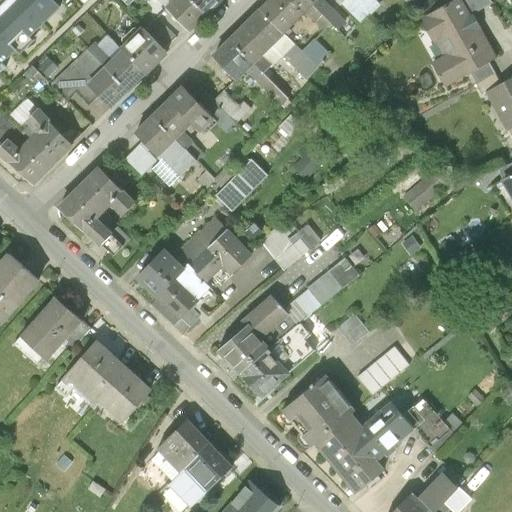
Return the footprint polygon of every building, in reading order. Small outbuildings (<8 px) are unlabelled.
[(0,0),(0,73),(6,68),(2,63),(21,45),(60,7),(52,0),(0,0)] [(175,0),(167,8),(189,31),(207,14),(192,0),(175,0)] [(192,0),(207,14),(220,0),(192,0)] [(281,31),(304,8),(295,0),(265,0),(257,8),(281,31)] [(295,0),(304,8),(312,0),(295,0)] [(312,0),(304,8),(316,21),(330,7),(322,0),(312,0)] [(360,22),(369,12),(356,0),(343,0),(341,3),(360,22)] [(375,0),(356,0),(369,12),(379,3),(375,0)] [(459,0),(457,0),(422,19),(435,42),(439,40),(448,57),(434,64),(446,86),(470,73),(490,63),(496,59),(472,16),(469,17),(459,0)] [(333,11),(330,7),(316,21),(324,29),(330,22),(334,26),(346,14),(338,6),(333,11)] [(257,8),(236,30),(259,53),(269,43),(281,31),(257,8)] [(146,30),(164,50),(177,37),(158,17),(146,30)] [(146,30),(144,28),(122,49),(123,51),(146,73),(167,52),(164,50),(146,30)] [(251,61),(259,53),(236,30),(211,55),(234,78),(244,68),(251,61)] [(301,52),(281,31),(269,43),(306,79),(317,68),(301,52)] [(313,39),(301,52),(317,68),(329,55),(313,39)] [(129,91),(146,73),(123,51),(114,61),(96,43),(89,50),(104,65),(129,91)] [(90,106),(100,96),(86,81),(104,65),(89,50),(52,86),(68,102),(77,93),(90,106)] [(287,98),(251,61),(244,68),(281,105),(287,98)] [(502,85),(490,63),(470,73),(482,96),(488,92),(502,85)] [(111,107),(129,91),(104,65),(86,81),(100,96),(111,107)] [(511,79),(502,85),(488,92),(508,130),(511,127),(511,79)] [(179,84),(149,114),(172,137),(179,130),(189,120),(198,130),(211,116),(179,84)] [(223,89),(213,99),(236,123),(250,108),(242,100),(238,104),(223,89)] [(0,143),(17,127),(0,110),(0,143)] [(73,145),(39,110),(29,120),(34,126),(25,135),(30,141),(54,164),(73,145)] [(155,154),(172,137),(149,114),(132,131),(141,140),(155,154)] [(179,130),(172,137),(195,160),(196,161),(204,154),(179,130)] [(169,186),(195,160),(172,137),(155,154),(159,158),(151,167),(169,186)] [(141,176),(151,167),(159,158),(155,154),(141,140),(123,158),(141,176)] [(0,153),(34,184),(54,164),(30,141),(20,151),(8,141),(0,148),(0,153)] [(313,153),(295,169),(306,181),(324,164),(313,153)] [(215,194),(231,210),(266,175),(250,159),(238,171),(222,187),(215,194)] [(215,180),(222,187),(238,171),(230,163),(214,179),(215,180)] [(99,167),(80,186),(104,210),(111,203),(121,213),(133,201),(99,167)] [(438,169),(422,179),(431,194),(447,184),(438,169)] [(205,190),(215,180),(214,179),(206,172),(197,181),(205,190)] [(511,175),(503,180),(511,194),(511,175)] [(96,218),(104,210),(80,186),(60,205),(99,243),(110,232),(96,218)] [(442,226),(433,216),(419,228),(428,239),(442,226)] [(214,220),(171,262),(182,273),(187,268),(225,231),(214,220)] [(260,240),(284,270),(309,250),(301,239),(293,245),(286,236),(290,233),(282,223),(260,240)] [(110,232),(99,243),(112,257),(130,239),(117,225),(110,232)] [(250,256),(225,231),(187,268),(203,283),(222,266),(231,275),(250,256)] [(418,242),(413,235),(400,245),(404,251),(418,242)] [(136,281),(157,300),(182,273),(171,262),(162,254),(136,281)] [(8,255),(0,263),(0,317),(3,320),(37,280),(8,255)] [(344,258),(307,288),(321,306),(358,276),(344,258)] [(187,268),(182,273),(157,300),(179,322),(210,289),(203,283),(187,268)] [(243,321),(247,325),(259,339),(287,313),(271,296),(243,321)] [(56,297),(23,335),(49,358),(61,343),(82,320),(56,297)] [(338,330),(352,347),(369,333),(355,316),(338,330)] [(91,329),(82,320),(61,343),(71,352),(91,329)] [(217,352),(238,374),(265,350),(267,348),(259,339),(247,325),(217,352)] [(66,374),(98,403),(126,371),(94,342),(66,374)] [(409,367),(394,349),(357,379),(372,397),(409,367)] [(287,374),(265,350),(238,374),(260,399),(287,374)] [(147,389),(126,371),(98,403),(119,421),(147,389)] [(326,374),(284,408),(312,443),(315,441),(350,412),(355,409),(326,374)] [(511,400),(511,389),(509,387),(501,394),(509,403),(511,400)] [(475,390),(468,396),(476,405),(483,398),(475,390)] [(411,425),(420,435),(440,417),(423,397),(403,415),(411,425)] [(361,426),(350,412),(315,441),(355,491),(383,468),(373,456),(411,425),(403,415),(392,400),(361,426)] [(455,433),(440,417),(420,435),(435,454),(455,433)] [(160,448),(181,470),(195,456),(193,455),(207,441),(188,421),(160,448)] [(232,466),(207,441),(193,455),(195,456),(181,470),(204,493),(232,466)] [(442,472),(418,498),(431,511),(435,511),(443,504),(458,487),(442,472)] [(472,472),(458,487),(468,497),(482,481),(472,472)] [(100,497),(105,489),(92,481),(87,489),(100,497)] [(226,511),(272,511),(279,505),(263,490),(259,494),(250,486),(226,511)] [(468,497),(458,487),(443,504),(452,511),(458,511),(470,499),(468,497)] [(396,511),(431,511),(418,498),(414,495),(396,511)]
